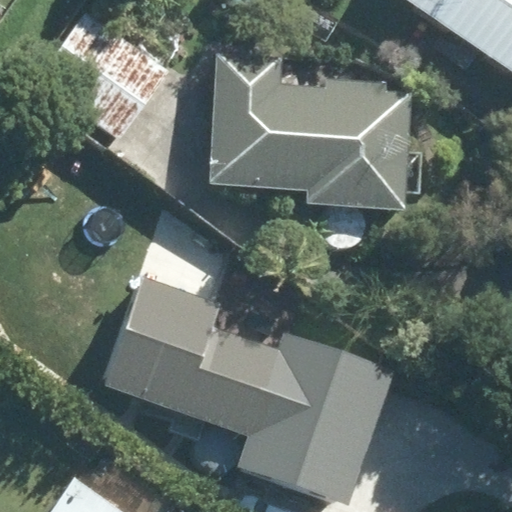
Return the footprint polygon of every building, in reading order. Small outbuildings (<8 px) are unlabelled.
[(217,0),(247,20),(259,0),(217,0)] [(511,0),(385,0),(511,93),(511,0)] [(163,82),(80,21),(31,90),(114,149),(163,82)] [(214,64),(204,200),(301,207),(300,218),(398,225),(406,107),(364,105),(364,93),(322,91),(321,100),(273,96),(276,69),(214,64)] [(99,398),(252,455),(256,445),(302,462),(327,394),(280,376),(283,370),(205,340),(212,323),(139,295),(99,398)] [(98,511),(70,490),(53,511),(98,511)]
